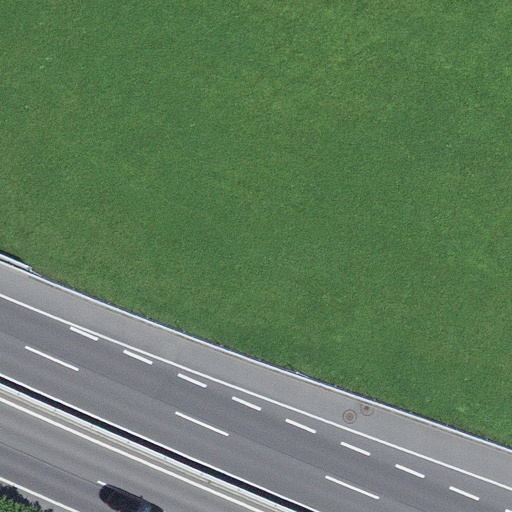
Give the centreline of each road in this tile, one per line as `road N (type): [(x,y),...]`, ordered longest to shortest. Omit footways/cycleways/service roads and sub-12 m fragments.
road 1 (motorway): [(419,511),(0,329)]
road 2 (motorway): [(0,437),(165,511)]
